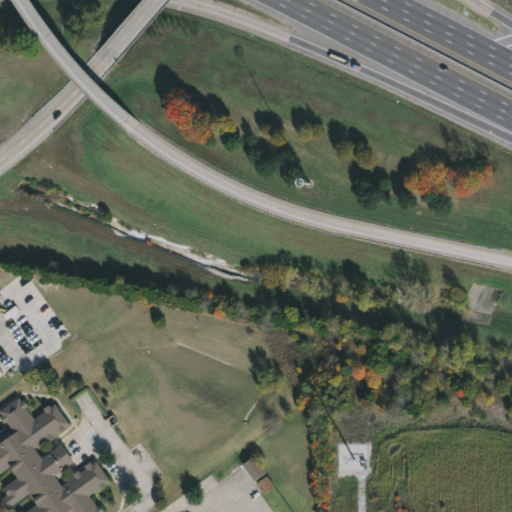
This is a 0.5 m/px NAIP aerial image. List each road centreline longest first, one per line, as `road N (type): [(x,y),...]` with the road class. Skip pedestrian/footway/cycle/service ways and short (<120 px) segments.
road 1 (motorway): [(119,120),(249,199),(511,262)]
road 2 (motorway): [(181,0),(289,38),(479,123)]
road 3 (motorway): [(286,0),(511,116)]
road 4 (secondary): [(0,172),(47,134),(120,53)]
road 5 (motorway): [(12,0),(119,120)]
road 6 (motorway): [(511,65),(384,0)]
